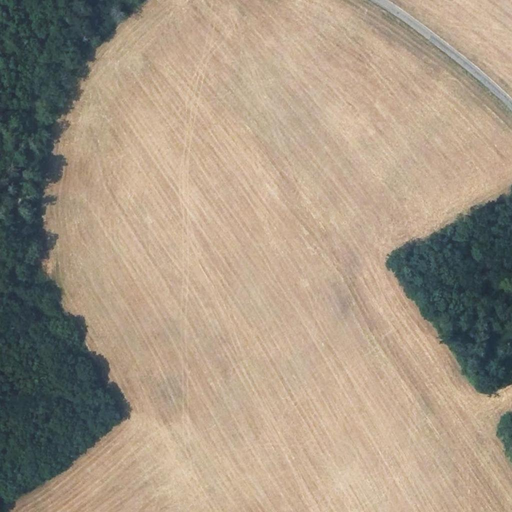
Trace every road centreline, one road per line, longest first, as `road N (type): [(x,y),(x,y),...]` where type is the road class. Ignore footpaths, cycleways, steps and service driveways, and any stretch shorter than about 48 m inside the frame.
road 1 (track): [(58,0),(12,256),(0,271)]
road 2 (unclassified): [(511,109),(377,0)]
